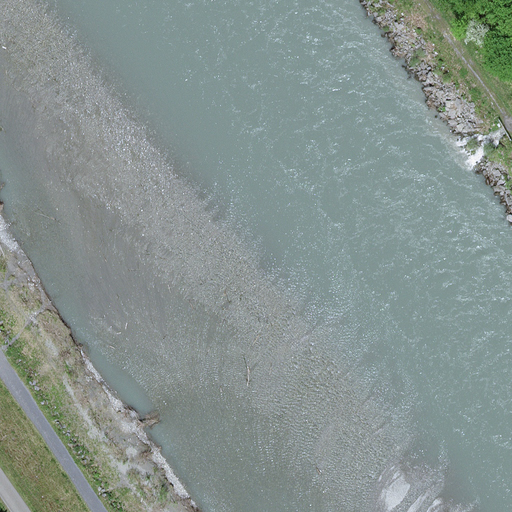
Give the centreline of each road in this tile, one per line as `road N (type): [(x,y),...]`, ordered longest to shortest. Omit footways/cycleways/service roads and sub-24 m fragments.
road 1 (track): [(103,511),(0,361)]
road 2 (track): [(418,0),(511,127)]
